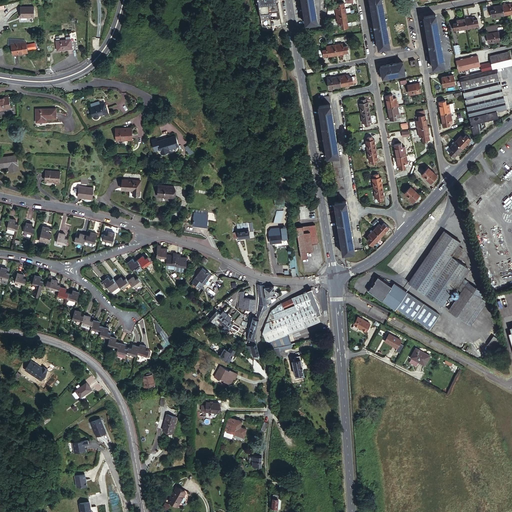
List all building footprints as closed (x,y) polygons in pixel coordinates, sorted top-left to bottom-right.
[(257,0),(261,26),(274,24),(275,29),(281,28),(277,0),(257,0)] [(302,0),(306,24),(318,22),(314,0),(302,0)] [(382,0),(370,0),(379,48),(391,47),(389,38),(388,38),(387,30),(388,30),(385,11),(384,12),(382,3),(383,3),(382,0)] [(337,16),(347,14),(345,2),(338,3),(338,7),(335,7),(337,16)] [(503,5),(505,15),(511,13),(511,6),(511,3),(503,5)] [(492,17),(505,15),(503,5),(494,6),(495,9),(491,10),(492,17)] [(19,8),(20,18),(29,17),(29,18),(34,17),(33,7),(19,8)] [(424,16),(433,67),(445,65),(444,56),(443,56),(441,49),(443,49),(439,29),(438,29),(437,22),(438,22),(436,13),(424,16)] [(350,27),(347,14),(337,16),(339,24),(342,24),(343,29),(350,27)] [(465,18),(467,28),(479,25),(478,18),(474,19),(473,16),(465,18)] [(454,30),(467,28),(465,18),(456,20),(457,22),(453,23),(454,30)] [(488,33),(489,42),(501,40),(499,30),(494,31),(494,27),(487,28),(488,32),(488,33)] [(57,41),(58,51),(72,49),(71,37),(66,37),(66,40),(57,41)] [(11,45),(13,56),(27,53),(25,42),(23,42),(23,39),(18,40),(19,44),(11,45)] [(335,45),(337,55),(348,53),(347,46),(343,46),(342,44),(335,45)] [(324,57),(337,55),(335,45),(326,47),(326,49),(323,50),(324,57)] [(493,69),(497,68),(511,64),(511,60),(510,51),(490,55),(493,69)] [(458,70),(481,64),(478,55),(456,60),(458,70)] [(404,62),(381,66),(383,77),(406,73),(404,62)] [(482,71),(493,69),(491,62),(481,64),(482,71)] [(460,77),(473,133),(480,131),(478,122),(498,117),(497,110),(507,108),(497,68),(493,69),(482,71),(460,77)] [(347,74),(340,75),(341,86),(353,84),(352,80),(351,76),(350,76),(350,75),(348,76),(347,74)] [(341,86),(340,75),(331,77),(331,76),(327,76),(328,80),(329,88),(341,86)] [(454,75),(442,76),(444,86),(456,84),(454,75)] [(409,84),(409,85),(409,88),(410,94),(422,92),(420,82),(409,84)] [(386,94),(388,107),(398,105),(396,97),(394,97),(393,93),(386,94)] [(331,104),(330,96),(323,97),(324,105),(331,104)] [(0,100),(0,111),(11,109),(9,98),(0,100)] [(360,103),(361,113),(370,112),(369,106),(367,106),(367,102),(366,99),(361,100),(359,101),(359,103),(362,103),(360,103)] [(440,101),(442,113),(453,111),(457,111),(455,103),(448,103),(448,100),(440,101)] [(91,107),(95,117),(96,116),(97,117),(98,117),(99,117),(100,116),(100,115),(101,114),(109,111),(106,102),(101,104),(100,101),(92,104),(93,107),(91,107)] [(35,102),(35,114),(44,114),(44,111),(54,111),(54,102),(35,102)] [(319,106),(320,107),(327,155),(327,157),(332,156),(339,155),(331,104),(324,105),(319,106)] [(398,105),(388,107),(390,119),(397,118),(397,114),(400,114),(398,105)] [(453,111),(442,113),(444,126),(452,124),(451,121),(455,120),(453,111)] [(370,112),(361,113),(363,123),(365,123),(366,126),(371,125),(370,122),(369,118),(371,117),(370,112)] [(417,120),(418,128),(428,126),(425,115),(418,116),(419,119),(417,120)] [(428,126),(418,128),(420,140),(424,140),(424,143),(428,142),(427,139),(430,139),(428,126)] [(115,130),(115,140),(132,139),(131,128),(115,130)] [(455,141),(463,148),(471,139),(466,134),(463,137),(461,135),(455,141)] [(160,149),(161,151),(162,154),(169,152),(168,150),(178,147),(175,136),(158,142),(157,140),(153,142),(155,151),(160,149)] [(366,139),(368,150),(377,148),(376,142),(374,142),(373,138),(373,136),(367,136),(368,139),(366,139)] [(454,157),(463,148),(455,141),(449,147),(451,149),(449,151),(454,157)] [(395,144),(397,156),(406,154),(405,146),(402,146),(402,143),(395,144)] [(377,148),(368,150),(370,160),(371,159),(372,162),(377,161),(377,158),(376,154),(378,154),(377,148)] [(0,160),(5,161),(8,161),(8,166),(14,167),(15,153),(0,151),(0,160)] [(406,154),(397,156),(399,168),(406,167),(405,163),(408,162),(406,154)] [(339,155),(332,156),(339,201),(346,199),(339,155)] [(427,167),(421,174),(429,182),(436,175),(427,167)] [(45,170),(44,179),(53,180),(53,181),(58,181),(59,171),(45,170)] [(373,178),(374,187),(383,186),(382,180),(380,180),(380,176),(379,173),(374,174),(375,177),(373,178)] [(140,180),(122,179),(121,188),(129,189),(128,196),(140,197),(140,193),(139,193),(140,180)] [(171,196),(171,186),(157,185),(156,195),(171,196)] [(85,195),(85,197),(92,197),(93,186),(77,186),(77,195),(85,195)] [(383,186),(374,187),(376,198),(378,197),(379,201),(384,200),(383,197),(382,193),(384,192),(383,186)] [(410,186),(404,193),(413,201),(419,194),(410,186)] [(334,201),(342,254),(354,252),(346,199),(339,201),(334,201)] [(190,215),(190,225),(203,226),(204,215),(190,215)] [(7,227),(16,229),(18,224),(14,224),(16,220),(9,218),(7,227)] [(23,231),(32,234),(33,229),(31,228),(32,224),(25,222),(23,231)] [(374,229),(381,236),(390,227),(384,222),(382,224),(380,222),(374,229)] [(249,232),(253,231),(251,223),(248,223),(247,223),(236,225),(238,233),(233,234),(235,239),(239,238),(250,236),(249,232)] [(39,239),(48,241),(52,228),(49,228),(49,227),(43,225),(39,239)] [(315,225),(298,228),(299,236),(304,235),(309,235),(316,238),(317,245),(318,244),(315,225)] [(301,260),(307,259),(304,239),(304,235),(299,236),(298,228),(296,228),(301,260)] [(372,245),(381,236),(374,229),(367,235),(369,237),(367,239),(372,245)] [(282,242),(281,239),(281,235),(280,230),(269,232),(270,236),(271,244),(272,244),(282,242)] [(56,241),(65,244),(67,238),(64,237),(65,234),(58,232),(56,241)] [(102,235),(100,241),(110,243),(113,233),(106,232),(105,235),(102,235)] [(445,232),(409,283),(442,306),(455,288),(462,293),(449,311),(471,326),(487,303),(481,299),(485,295),(469,284),(466,287),(459,282),(461,279),(468,269),(452,258),(461,244),(445,232)] [(88,236),(85,235),(84,241),(94,243),(96,235),(89,233),(88,236)] [(84,241),(85,235),(79,234),(78,239),(75,238),(74,242),(83,245),(84,241)] [(310,238),(312,251),(313,251),(312,245),(317,245),(316,238),(309,235),(304,235),(304,239),(310,238)] [(154,257),(164,257),(165,254),(165,248),(161,248),(161,247),(157,246),(157,245),(154,245),(154,257)] [(164,257),(164,264),(174,264),(174,253),(174,252),(171,252),(171,253),(168,254),(168,255),(165,254),(164,257)] [(174,253),(174,264),(174,266),(174,270),(182,270),(183,269),(183,266),(184,266),(184,256),(180,256),(180,254),(178,254),(178,253),(174,253)] [(140,265),(143,268),(152,261),(148,256),(145,259),(142,255),(136,260),(140,265)] [(132,272),(140,265),(136,260),(135,262),(132,259),(126,264),(132,272)] [(0,277),(7,280),(9,274),(6,273),(7,270),(0,268),(0,277)] [(203,269),(191,286),(199,292),(201,289),(202,289),(211,274),(203,269)] [(23,287),(25,282),(22,281),(23,277),(16,275),(13,285),(23,287)] [(38,299),(42,282),(40,281),(41,278),(34,276),(33,277),(33,278),(31,284),(31,285),(36,286),(32,297),(38,299)] [(118,287),(120,290),(128,283),(126,281),(124,279),(122,280),(120,277),(114,281),(116,284),(118,287)] [(132,289),(140,283),(136,277),(133,279),(132,277),(126,281),(128,283),(132,289)] [(372,287),(369,291),(383,301),(382,302),(396,311),(397,309),(413,320),(414,318),(430,330),(440,315),(395,284),(393,287),(379,277),(375,282),(376,282),(373,287),(372,287)] [(114,281),(112,279),(110,281),(107,278),(101,282),(102,283),(105,287),(107,290),(116,284),(114,281)] [(58,289),(59,287),(55,286),(57,283),(49,281),(48,283),(45,283),(43,289),(55,293),(57,293),(58,289)] [(109,293),(118,287),(116,284),(107,290),(109,293)] [(264,286),(257,285),(258,297),(259,297),(262,296),(262,293),(269,291),(274,291),(274,286),(269,286),(264,287),(264,286)] [(56,297),(55,299),(66,302),(67,297),(64,296),(65,292),(58,289),(57,293),(56,297)] [(267,344),(269,347),(271,347),(272,347),(275,346),(280,346),(285,344),(289,343),(292,343),(290,334),(320,321),(319,317),(323,315),(312,289),(305,292),(305,293),(299,296),(296,297),(295,298),(294,298),(293,298),(291,299),(290,300),(286,302),(285,302),(284,303),(283,304),(282,304),(281,304),(280,305),(279,305),(279,306),(278,306),(277,307),(277,308),(276,308),(276,309),(274,309),(274,310),(273,310),(273,311),(271,313),(271,314),(270,315),(269,318),(268,321),(267,323),(266,325),(266,326),(265,328),(264,330),(263,333),(264,337),(266,341),(267,344)] [(249,302),(250,297),(243,296),(243,291),(240,292),(238,307),(243,307),(243,302),(249,302)] [(259,297),(258,297),(258,300),(257,305),(257,310),(265,309),(266,308),(269,306),(270,305),(265,305),(266,302),(270,302),(270,297),(275,297),(274,291),(269,291),(262,293),(262,296),(259,297)] [(67,297),(66,302),(75,305),(78,296),(71,293),(69,298),(67,297)] [(208,316),(207,317),(213,322),(214,320),(217,318),(220,313),(219,311),(216,309),(208,316)] [(223,310),(220,313),(217,318),(221,321),(227,313),(226,312),(223,310)] [(73,312),(70,322),(80,325),(82,320),(79,319),(81,315),(73,312)] [(227,313),(221,321),(225,324),(229,320),(231,317),(227,313)] [(80,327),(90,330),(92,325),(89,324),(90,321),(83,318),(82,320),(80,325),(80,327)] [(371,324),(359,318),(355,325),(367,331),(371,324)] [(90,332),(99,335),(101,329),(98,328),(99,325),(93,323),(92,325),(90,330),(90,332)] [(98,338),(109,341),(109,338),(110,335),(107,334),(108,331),(101,329),(99,335),(98,338)] [(498,339),(491,334),(486,341),(489,343),(488,344),(492,347),(498,339)] [(402,341),(390,335),(386,342),(398,348),(402,341)] [(109,341),(107,348),(116,350),(118,344),(116,344),(117,341),(109,338),(109,341)] [(257,358),(260,358),(258,352),(257,346),(255,340),(253,339),(252,341),(251,345),(247,346),(247,349),(250,351),(249,352),(257,358)] [(138,347),(137,350),(148,353),(150,348),(146,347),(148,343),(140,341),(138,347)] [(116,350),(116,353),(126,356),(126,353),(128,350),(124,349),(125,347),(118,344),(116,350)] [(225,347),(221,355),(229,360),(236,347),(231,344),(229,349),(225,347)] [(126,353),(135,356),(137,350),(138,347),(131,345),(131,348),(128,347),(128,350),(126,353)] [(275,346),(272,347),(274,359),(282,357),(281,350),(280,346),(275,346)] [(430,355),(416,348),(411,357),(425,365),(430,355)] [(305,376),(300,356),(295,356),(296,360),(293,361),(297,378),(305,376)] [(42,382),(48,372),(43,369),(32,362),(26,372),(42,382)] [(222,379),(228,383),(232,377),(233,378),(236,372),(229,368),(228,369),(220,364),(213,375),(218,378),(219,377),(223,379),(222,379)] [(144,390),(154,387),(153,384),(156,384),(156,383),(153,374),(152,374),(151,370),(152,370),(150,366),(146,368),(148,373),(144,374),(145,376),(140,377),(144,390)] [(22,377),(18,375),(14,382),(18,385),(22,377)] [(79,385),(77,386),(79,389),(76,391),(77,391),(75,393),(75,395),(77,398),(79,398),(81,396),(82,397),(86,393),(92,389),(87,382),(81,387),(79,385)] [(213,403),(211,403),(206,403),(206,406),(205,406),(202,406),(201,406),(201,412),(206,412),(219,412),(219,403),(213,403)] [(167,415),(162,430),(172,433),(177,417),(167,415)] [(229,418),(224,436),(231,438),(233,433),(244,436),(246,428),(240,427),(241,420),(233,418),(233,419),(229,418)] [(90,423),(96,436),(106,432),(100,419),(90,423)] [(72,443),(74,452),(85,450),(84,444),(88,444),(87,440),(72,443)] [(75,487),(85,485),(83,474),(73,476),(75,487)] [(169,492),(164,508),(175,511),(179,495),(169,492)] [(281,508),(282,498),(279,498),(280,495),(274,494),(273,508),(281,508)] [(78,503),(79,511),(95,511),(95,506),(89,507),(88,501),(78,503)]
